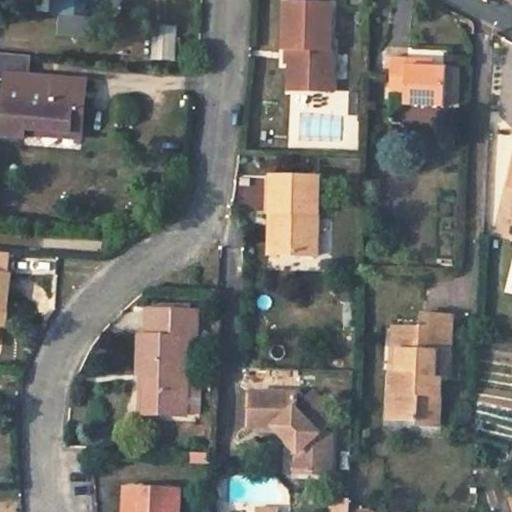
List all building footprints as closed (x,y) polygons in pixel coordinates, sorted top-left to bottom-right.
[(93,12),(103,13),(103,0),(54,0),(53,9),(62,9),(93,12)] [(329,44),(330,1),(300,0),(284,0),(283,44),(290,44),(289,84),(331,85),(332,44),(329,44)] [(61,29),(92,31),(93,12),(62,9),(61,29)] [(175,59),(177,27),(155,24),(153,58),(175,59)] [(25,127),(82,131),(83,105),(73,105),(75,79),(29,75),(31,55),(0,52),(0,77),(6,78),(0,134),(24,136),(25,127)] [(404,104),(445,106),(446,67),(428,66),(428,58),(391,56),(390,91),(404,91),(404,104)] [(73,105),(83,105),(86,79),(75,79),(73,105)] [(317,254),(318,213),(320,176),(271,174),(269,212),(279,212),(278,252),(317,254)] [(269,212),(268,252),(278,252),(279,212),(269,212)] [(0,308),(4,309),(8,275),(5,275),(8,253),(0,252),(0,308)] [(198,337),(199,312),(147,310),(146,335),(139,335),(137,372),(146,372),(144,413),(186,414),(189,335),(198,337)] [(421,313),(421,319),(420,339),(398,338),(397,369),(391,368),(390,396),(396,396),(395,420),(416,421),(416,424),(439,425),(441,377),(431,377),(432,359),(448,359),(451,315),(421,313)] [(421,319),(399,319),(398,324),(394,323),(391,368),(397,369),(398,338),(420,339),(421,319)] [(286,441),(297,454),(297,473),(329,474),(330,436),(314,435),(328,423),(323,417),(328,413),(314,398),(295,414),(296,395),(251,394),(251,427),(273,427),(276,430),(281,425),(291,436),(286,441)] [(276,430),(286,441),(291,436),(281,425),(276,430)] [(511,498),(511,485),(503,488),(507,501),(511,498)] [(176,511),(177,511),(179,492),(127,489),(126,511),(170,511),(176,511)] [(334,500),(333,511),(349,511),(349,501),(334,500)]
